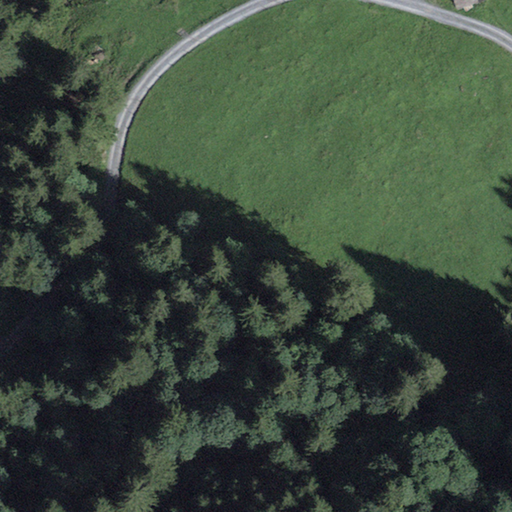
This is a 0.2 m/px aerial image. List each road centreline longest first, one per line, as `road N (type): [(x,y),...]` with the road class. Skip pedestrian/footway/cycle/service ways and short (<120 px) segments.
road 1 (track): [(0,355),(103,251),(119,134),(147,78),(222,21),(268,0)]
road 2 (track): [(390,0),(511,44)]
